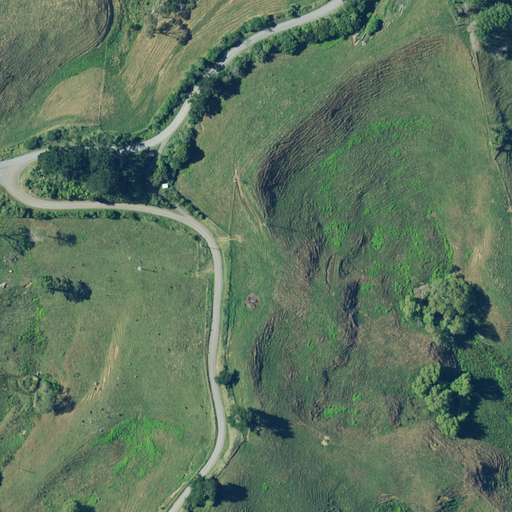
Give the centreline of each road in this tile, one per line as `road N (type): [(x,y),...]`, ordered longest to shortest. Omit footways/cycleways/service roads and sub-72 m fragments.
road 1 (unclassified): [(3,166),(18,201),(178,215),(204,230),(215,256),(213,359),(224,437),(172,511)]
road 2 (unclassified): [(3,166),(150,146),(194,103),(220,54),(265,25),(342,0)]
